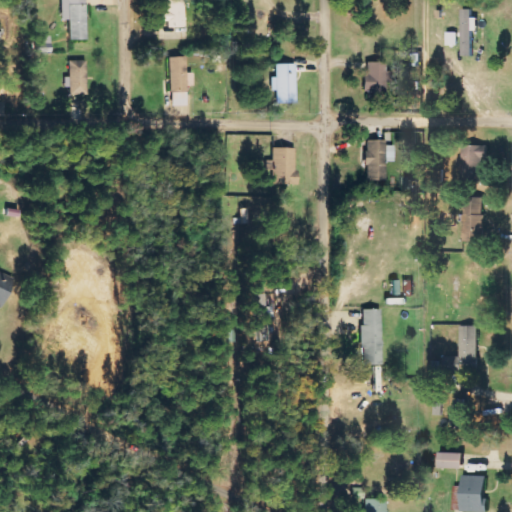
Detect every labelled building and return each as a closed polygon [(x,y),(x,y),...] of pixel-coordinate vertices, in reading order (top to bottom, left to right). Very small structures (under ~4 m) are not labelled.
[(84,0),(61,0),(62,20),(68,20),(68,40),(85,40),(84,0)] [(165,0),(166,12),(163,12),(164,28),(184,28),(183,0),(165,0)] [(464,56),(473,55),(473,30),(478,30),(478,18),(473,18),(472,9),(462,9),(464,56)] [(457,45),(457,33),(446,33),(446,45),(457,45)] [(186,87),(193,86),(192,73),(186,73),(185,57),(169,57),(170,107),(186,106),(186,87)] [(85,61),(68,61),(69,78),(67,78),(67,98),(86,97),(85,61)] [(386,92),(387,63),(367,63),(367,73),(363,73),(362,92),(386,92)] [(295,64),(276,65),(276,77),(271,77),(271,91),(276,91),(276,104),(296,103),(295,64)] [(386,181),(385,162),(394,162),(394,146),(386,146),(386,140),(365,140),(366,181),(386,181)] [(485,146),(463,145),(462,174),(484,175),(485,146)] [(295,148),(271,148),(271,162),(265,162),(266,170),(271,170),(271,185),(296,185),(295,148)] [(486,198),(465,197),(463,242),(484,243),(486,198)] [(0,308),(13,278),(0,272),(0,308)] [(267,337),(266,294),(256,295),(257,337),(267,337)] [(360,310),(361,366),(381,366),(380,310),(360,310)] [(479,326),(461,326),(460,363),(478,364),(479,326)] [(465,426),(465,399),(454,399),(453,426),(465,426)] [(464,469),(464,453),(439,452),(439,468),(464,469)] [(486,511),(488,476),(463,476),(461,511),(486,511)] [(387,511),(387,499),(364,500),(364,511),(387,511)]
